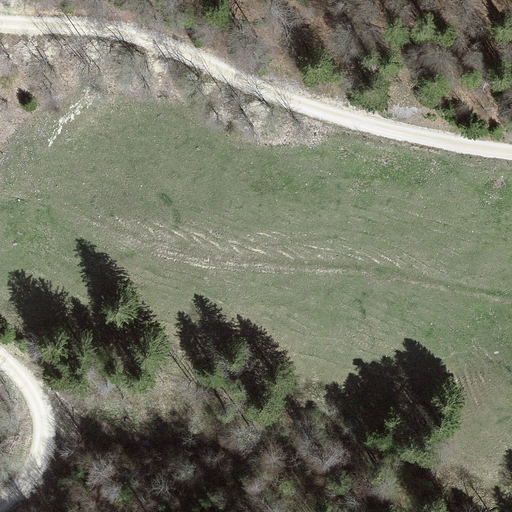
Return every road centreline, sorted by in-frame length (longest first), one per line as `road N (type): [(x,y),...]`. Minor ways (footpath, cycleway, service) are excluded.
road 1 (unclassified): [(0,21),(129,35),(315,110),(511,150)]
road 2 (track): [(511,301),(404,271),(199,255),(136,241),(0,188)]
road 3 (unclassified): [(0,498),(38,456),(45,424),(36,395),(0,359)]
